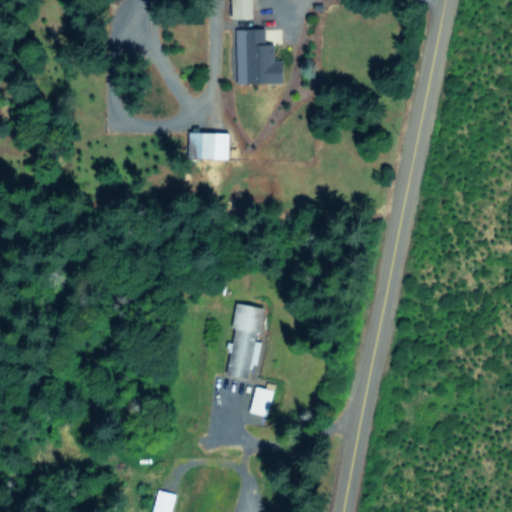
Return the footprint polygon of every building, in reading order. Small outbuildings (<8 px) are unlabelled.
[(252,0),(229,0),(230,13),(242,13),(242,17),(253,17),(252,0)] [(235,28),(236,82),(283,81),(283,60),(274,60),(274,43),(266,43),(265,28),(235,28)] [(228,156),(229,131),(190,130),(189,155),(228,156)] [(225,373),(247,377),(249,363),(255,364),(259,340),(257,340),(262,306),(234,301),(231,326),(232,327),(225,373)] [(272,389),(253,384),(247,410),(265,415),(272,389)] [(151,511),(170,511),(175,493),(158,488),(151,511)]
